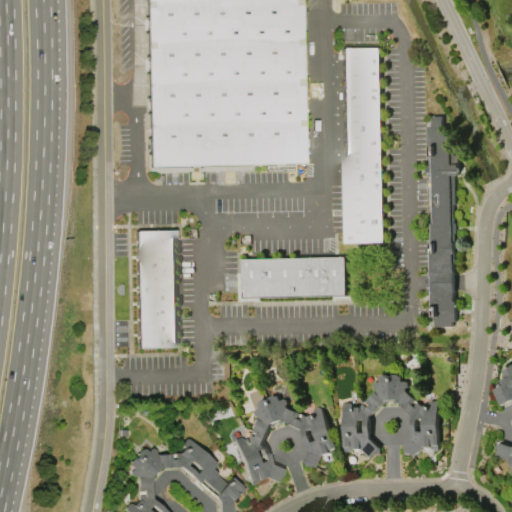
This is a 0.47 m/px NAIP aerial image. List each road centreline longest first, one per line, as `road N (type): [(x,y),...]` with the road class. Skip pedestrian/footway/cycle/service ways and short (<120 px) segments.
road 1 (tertiary): [(101,0),(105,419),(91,511)]
road 2 (motorway): [(0,492),(39,215),(41,0)]
road 3 (residential): [(511,181),(495,199),(484,233),(474,411),(455,490)]
road 4 (motorway): [(4,0),(0,247)]
road 5 (residential): [(493,511),(474,495),(419,488),(315,498),(286,511)]
road 6 (residential): [(440,0),(511,149)]
